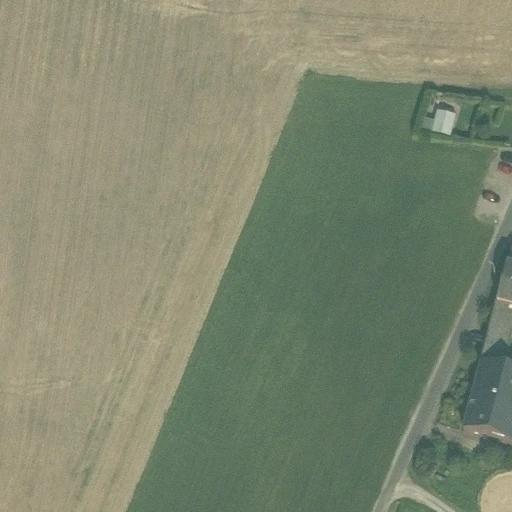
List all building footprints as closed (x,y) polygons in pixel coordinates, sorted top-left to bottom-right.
[(434,113),(432,123),(421,121),(419,133),(450,138),(453,116),(434,113)] [(511,271),(508,270),(497,309),(511,312),(511,271)] [(510,341),(511,334),(511,312),(497,309),(496,308),(490,335),(510,341)] [(490,335),(486,350),(506,355),(510,341),(490,335)] [(511,358),(505,357),(506,355),(486,350),(481,367),(511,376),(511,358)] [(463,435),(511,448),(511,376),(481,367),(463,435)]
